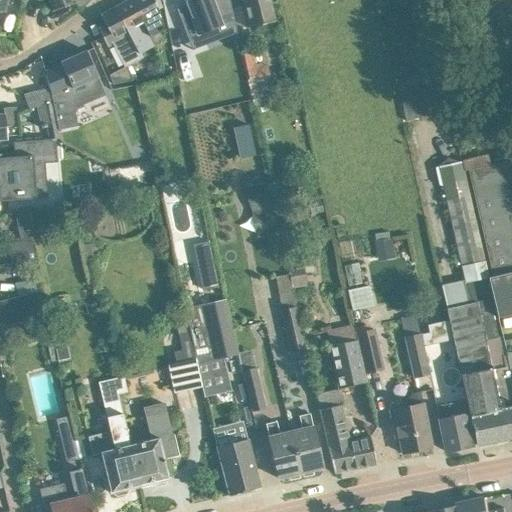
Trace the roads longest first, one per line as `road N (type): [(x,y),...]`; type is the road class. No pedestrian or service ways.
road 1 (tertiary): [(289,511),(511,465)]
road 2 (track): [(443,149),(407,0)]
road 3 (residential): [(0,65),(108,0)]
